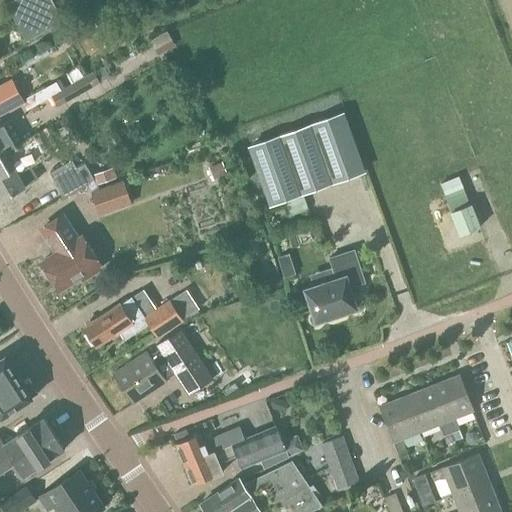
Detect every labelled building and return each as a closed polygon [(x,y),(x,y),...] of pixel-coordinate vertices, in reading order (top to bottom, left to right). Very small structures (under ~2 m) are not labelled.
[(52,0),(11,0),(6,3),(26,40),(63,20),(52,0)] [(70,35),(64,39),(66,43),(83,34),(77,24),(67,30),(70,35)] [(28,65),(49,53),(47,48),(25,60),(28,65)] [(21,101),(26,111),(52,96),(58,107),(100,82),(94,72),(93,71),(61,90),(56,82),(21,101)] [(0,87),(0,112),(21,101),(11,82),(0,87)] [(271,204),(365,171),(344,113),(250,147),(271,204)] [(3,124),(0,125),(0,153),(15,145),(23,141),(11,120),(3,124)] [(37,132),(15,145),(0,153),(0,200),(38,179),(31,166),(51,155),(37,132)] [(71,160),(49,172),(63,198),(86,185),(85,184),(93,180),(84,163),(76,167),(71,160)] [(217,177),(226,174),(221,162),(212,165),(217,177)] [(97,184),(116,177),(112,168),(94,174),(97,184)] [(130,204),(122,181),(92,192),(98,208),(100,215),(130,204)] [(471,205),(452,212),(461,236),(480,228),(471,205)] [(78,239),(63,215),(41,229),(55,251),(56,253),(41,262),(44,266),(41,270),(46,277),(51,277),(59,290),(82,275),(84,279),(99,269),(97,265),(99,264),(81,236),(78,239)] [(313,287),(305,289),(316,322),(356,308),(350,287),(365,282),(354,250),(330,258),(333,267),(337,279),(313,287)] [(278,257),(284,277),(295,274),(289,254),(278,257)] [(275,287),(272,276),(259,280),(263,291),(275,287)] [(131,297),(83,328),(96,347),(119,332),(125,340),(149,324),(157,337),(183,320),(183,319),(198,309),(185,290),(169,300),(144,317),(131,297)] [(147,351),(113,374),(133,403),(167,381),(163,376),(172,370),(188,395),(213,378),(196,352),(189,357),(183,347),(190,343),(181,328),(161,341),(156,345),(158,349),(149,355),(147,351)] [(28,379),(22,383),(6,357),(0,361),(0,418),(38,394),(28,379)] [(433,385),(455,441),(462,438),(459,430),(459,429),(455,418),(474,410),(460,375),(433,385)] [(433,385),(406,396),(420,431),(439,424),(443,436),(447,444),(455,441),(433,385)] [(173,393),(169,396),(173,403),(177,400),(173,393)] [(420,431),(406,396),(379,407),(393,442),(398,454),(406,450),(402,439),(420,431)] [(269,401),(273,409),(284,413),(288,402),(277,398),(269,401)] [(0,473),(11,466),(19,478),(23,475),(24,476),(64,450),(43,418),(3,444),(0,439),(0,473)] [(185,465),(191,480),(193,484),(223,472),(219,462),(236,456),(242,468),(260,461),(264,469),(289,457),(302,451),(297,441),(285,447),(276,426),(244,439),(235,442),(236,443),(191,462),(185,465)] [(201,433),(176,443),(185,465),(191,462),(236,443),(235,442),(244,439),(239,427),(204,441),(201,433)] [(321,443),(330,466),(349,459),(341,436),(321,443)] [(406,450),(398,454),(401,461),(409,457),(406,450)] [(489,480),(478,453),(430,472),(434,480),(445,476),(453,494),(489,480)] [(357,481),(349,459),(330,466),(337,488),(357,481)] [(252,496),(226,511),(274,511),(281,507),(278,504),(308,484),(292,460),(244,484),(252,496)] [(79,470),(39,497),(47,510),(54,506),(57,511),(96,511),(104,507),(79,470)] [(428,484),(424,474),(413,479),(417,489),(428,484)] [(240,478),(201,504),(206,511),(226,511),(252,496),(244,484),(240,478)] [(485,511),(499,507),(489,480),(453,494),(459,511),(485,511)] [(309,511),(322,505),(308,484),(278,504),(281,507),(274,511),(309,511)] [(18,511),(35,501),(26,488),(1,504),(5,511),(18,511)] [(399,511),(395,501),(385,505),(387,511),(399,511)]
